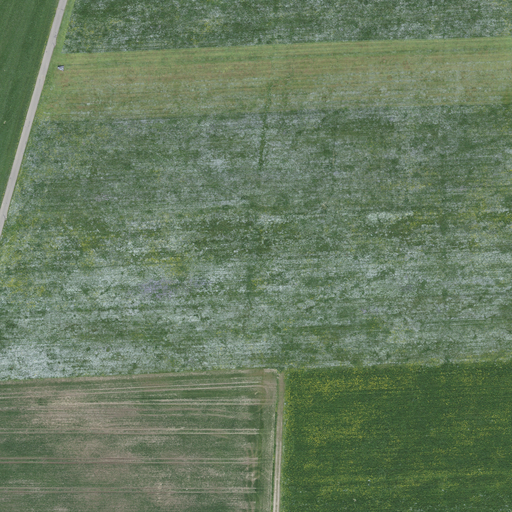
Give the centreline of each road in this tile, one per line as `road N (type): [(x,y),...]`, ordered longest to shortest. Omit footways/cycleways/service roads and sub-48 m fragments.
road 1 (track): [(61,0),(0,217)]
road 2 (track): [(282,383),(275,511)]
